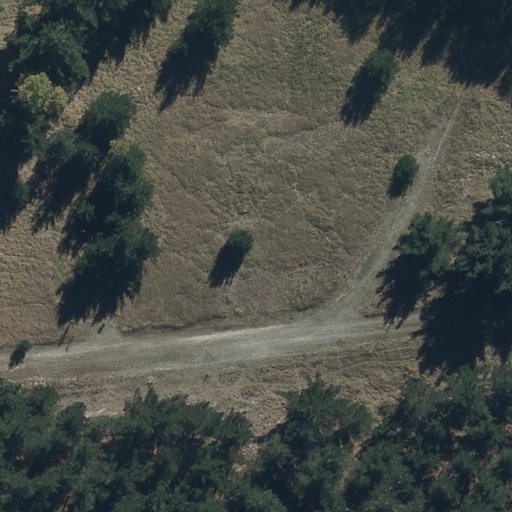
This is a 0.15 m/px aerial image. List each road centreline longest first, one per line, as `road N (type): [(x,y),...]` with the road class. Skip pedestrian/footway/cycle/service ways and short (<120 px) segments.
road 1 (track): [(0,361),(511,305)]
road 2 (track): [(327,330),(509,0)]
